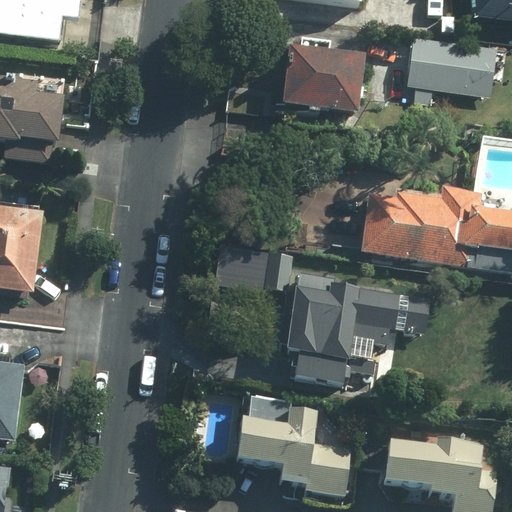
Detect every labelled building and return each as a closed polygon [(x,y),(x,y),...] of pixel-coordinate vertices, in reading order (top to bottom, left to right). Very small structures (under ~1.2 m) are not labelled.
[(83,0),(0,0),(0,42),(62,49),(65,25),(81,27),(83,0)] [(289,0),(290,1),(360,9),(360,0),(289,0)] [(511,0),(473,0),(476,22),(511,26),(511,0)] [(497,53),(413,42),(407,91),(491,102),(497,53)] [(364,59),(289,51),(282,108),(357,117),(364,59)] [(39,90),(18,88),(17,102),(5,100),(6,87),(0,85),(0,146),(9,147),(8,163),(51,168),(53,152),(61,153),(66,107),(37,104),(39,90)] [(399,191),(397,204),(369,201),(363,260),(511,276),(511,216),(479,213),(480,197),(445,193),(445,196),(399,191)] [(0,292),(31,296),(40,214),(0,209),(0,292)] [(392,318),(386,317),(388,298),(333,291),(334,284),(299,279),(297,297),(285,296),(279,345),(289,346),(288,355),(300,357),(297,382),(347,388),(353,343),(388,347),(392,318)] [(0,442),(12,443),(21,368),(0,365),(0,442)] [(511,369),(477,367),(475,405),(511,407),(511,369)] [(249,423),(242,422),(237,464),(283,470),(281,486),(309,489),(308,494),(346,499),(351,453),(314,448),(318,416),(291,413),(292,404),(252,399),(249,423)] [(492,511),(497,477),(480,475),(484,448),(436,442),(436,449),(390,444),(386,485),(431,490),(430,496),(454,499),(452,511),(492,511)] [(0,511),(7,511),(13,472),(0,470),(0,511)]
